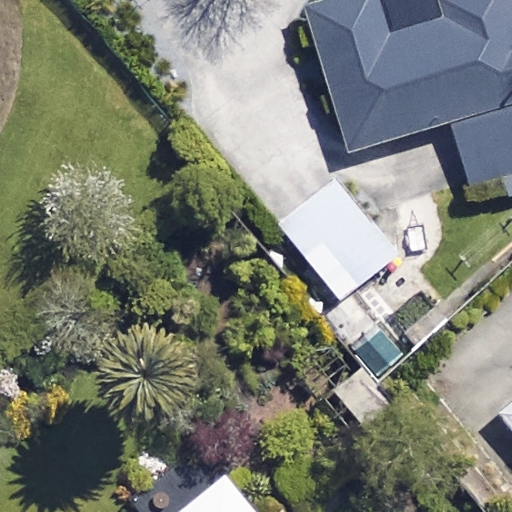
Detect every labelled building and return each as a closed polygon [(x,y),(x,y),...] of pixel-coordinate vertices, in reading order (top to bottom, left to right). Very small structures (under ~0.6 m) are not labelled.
[(511,29),(502,0),(426,0),(433,19),(385,35),(373,0),(315,0),(299,6),(347,151),(445,119),(468,187),(511,172),(511,29)] [(393,258),(337,178),(276,221),(332,301),(393,258)] [(447,314),(412,263),(359,299),(394,350),(447,314)] [(511,401),(498,414),(511,430),(511,401)] [(253,511),(222,474),(174,511),(253,511)]
